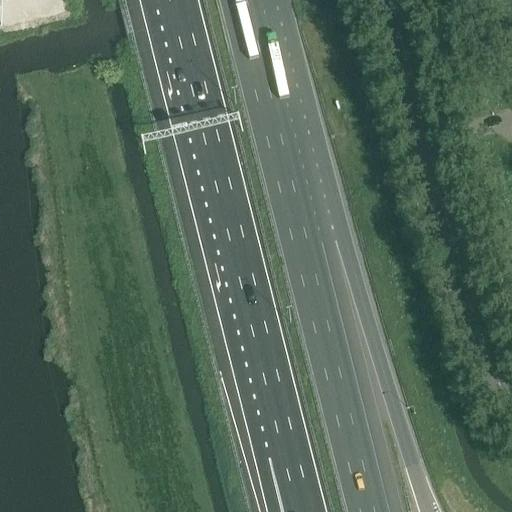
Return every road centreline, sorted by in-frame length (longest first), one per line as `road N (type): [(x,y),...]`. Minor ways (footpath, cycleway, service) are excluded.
road 1 (motorway): [(176,0),(288,450)]
road 2 (unclassified): [(511,398),(477,337),(384,0)]
road 3 (motorway): [(426,511),(398,422),(301,249)]
road 4 (motorway): [(366,511),(301,249)]
road 5 (motorway): [(301,249),(238,0)]
